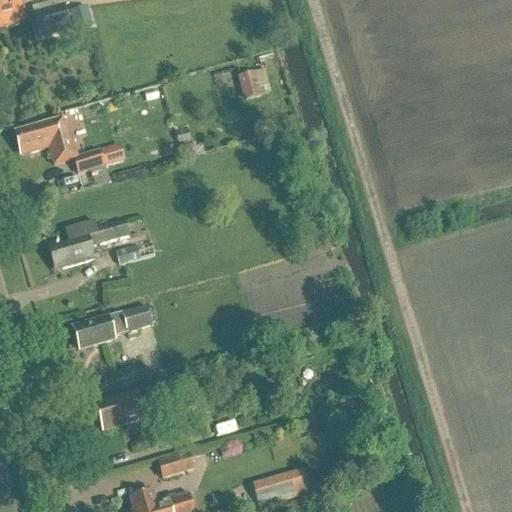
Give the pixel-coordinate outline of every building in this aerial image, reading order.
[(0,0),(0,30),(24,24),(17,0),(0,0)] [(63,8),(31,17),(37,40),(69,31),(63,8)] [(70,14),(76,35),(92,31),(86,10),(70,14)] [(260,92),(255,75),(238,80),(244,104),(262,100),(260,92)] [(47,128),(15,138),(20,155),(26,153),(27,158),(49,152),(54,169),(73,163),(78,178),(104,170),(99,155),(77,162),(72,144),(67,145),(61,122),(47,126),(47,128)] [(186,131),(175,134),(179,151),(181,150),(191,147),(187,132),(186,131)] [(281,177),(283,195),(299,193),(297,176),(281,177)] [(96,233),(93,224),(79,228),(80,231),(65,235),(69,247),(49,253),(54,270),(61,268),(63,273),(94,263),(91,251),(129,240),(124,224),(96,233)] [(118,269),(154,259),(151,248),(115,258),(118,269)] [(152,330),(147,310),(87,326),(87,329),(73,333),(78,353),(93,349),(94,350),(116,344),(115,340),(152,330)] [(199,400),(193,380),(95,410),(103,436),(144,423),(142,417),(199,400)] [(188,458),(157,467),(161,483),(193,474),(188,458)] [(277,481),(251,488),(258,511),(264,511),(284,506),(277,481)] [(154,509),(150,496),(128,503),(130,511),(190,511),(187,500),(168,506),(167,504),(154,509)]
